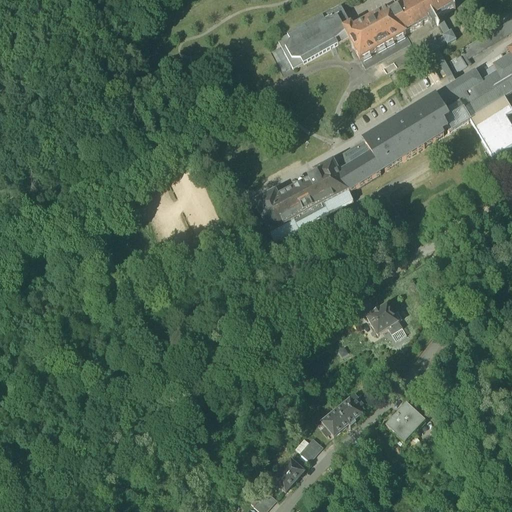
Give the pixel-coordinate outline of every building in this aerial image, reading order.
[(353,31),(351,27),(344,31),(349,41),(360,62),(406,37),(405,36),(413,32),(423,27),(422,27),(429,23),(432,28),(437,26),(438,28),(439,27),(436,21),(441,18),(442,18),(442,17),(455,10),(453,7),(449,0),(446,0),(415,0),(406,5),(403,0),(394,5),(397,12),(389,17),(386,13),(353,31)] [(293,72),(349,41),(344,31),(351,27),(344,15),(345,15),(341,8),(278,43),(281,49),(292,70),(293,72)] [(449,34),(441,18),(436,21),(439,27),(444,37),(443,38),(444,40),(436,44),(435,42),(427,47),(431,56),(433,55),(451,87),(456,84),(438,52),(440,51),(439,49),(446,45),(447,47),(456,42),(451,33),(449,34)] [(449,63),(456,74),(466,67),(463,62),(511,32),(511,20),(461,51),(463,54),(449,63)] [(497,73),(488,78),(496,91),(500,97),(509,92),(511,89),(511,46),(507,50),(510,56),(493,67),(497,73)] [(283,75),(292,70),(281,49),(272,55),(283,75)] [(486,74),(488,78),(497,73),(493,67),(484,72),(486,74)] [(467,117),(492,102),(488,95),(481,83),(479,78),(475,72),(456,84),(451,87),(434,97),(435,99),(436,98),(449,119),(443,123),(448,130),(447,131),(447,132),(448,133),(449,133),(450,133),(468,122),(469,121),(469,119),(467,117)] [(486,74),(479,78),(481,83),(488,78),(486,74)] [(511,93),(511,89),(509,92),(500,97),(496,91),(488,78),(481,83),(488,95),(492,102),(494,105),(504,98),(511,93)] [(254,204),(270,234),(349,194),(381,176),(379,172),(383,169),(385,172),(402,161),(403,162),(424,149),(424,148),(444,137),(442,134),(447,131),(448,130),(443,123),(449,119),(436,98),(435,99),(362,142),(364,145),(343,158),(347,170),(348,171),(340,176),(333,163),(314,173),(317,178),(278,198),(276,193),(254,204)] [(511,110),(504,98),(494,105),(497,103),(506,118),(511,113),(511,110)] [(469,119),(494,105),(492,102),(467,117),(469,119)] [(511,147),(511,128),(506,118),(497,103),(494,105),(469,119),(469,121),(470,120),(493,159),(511,147)] [(270,234),(274,243),(353,203),(349,194),(270,234)] [(388,332),(392,338),(402,332),(398,325),(402,323),(398,316),(394,318),(387,308),(379,313),(377,310),(373,313),(374,316),(367,320),(378,339),(388,332)] [(402,332),(392,338),(397,347),(407,341),(402,332)] [(321,425),(334,440),(349,428),(350,430),(356,426),(355,424),(363,417),(358,412),(363,408),(355,398),(321,425)] [(386,428),(405,446),(425,424),(406,406),(386,428)] [(300,457),(309,465),(323,450),(313,442),(300,457)] [(273,484),(286,495),(304,475),(291,463),(273,484)] [(254,509),(256,511),(268,511),(276,503),(267,495),(254,509)]
